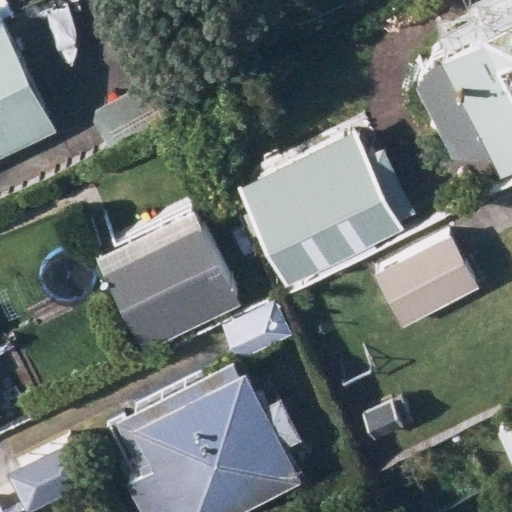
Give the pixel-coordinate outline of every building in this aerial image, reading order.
[(0,0),(0,136),(65,106),(14,0),(0,0)] [(120,0),(89,0),(87,55),(118,56),(120,0)] [(487,166),(511,153),(511,0),(472,0),(465,3),(471,14),(463,18),(465,23),(418,47),(402,69),(440,143),(469,147),(476,143),(487,166)] [(276,274),(391,216),(389,213),(408,203),(374,133),(354,143),(345,122),(229,179),(276,274)] [(83,243),(133,340),(230,289),(181,193),(83,243)] [(471,282),(442,223),(364,263),(393,322),(471,282)] [(282,322),(267,290),(212,317),(228,350),(282,322)] [(133,511),(199,511),(284,468),(270,435),(292,423),(268,380),(251,389),(231,353),(225,356),(217,341),(81,413),(133,511)] [(511,410),(486,422),(511,477),(511,410)] [(99,465),(78,427),(14,461),(35,500),(99,465)]
